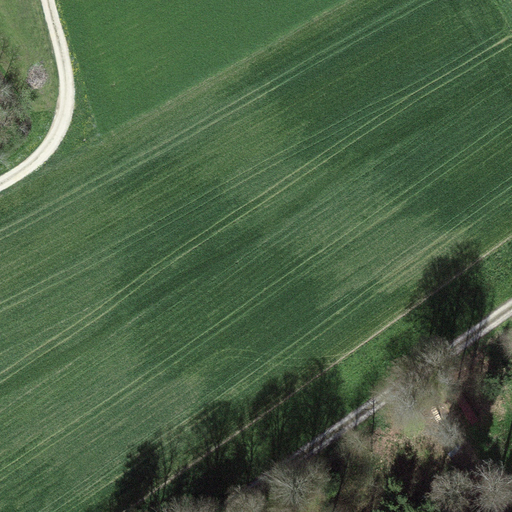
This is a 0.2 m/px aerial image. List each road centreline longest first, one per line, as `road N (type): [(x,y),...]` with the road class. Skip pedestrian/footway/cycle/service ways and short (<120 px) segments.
road 1 (track): [(213,511),(511,302)]
road 2 (track): [(0,182),(32,163),(61,130),(65,84),(46,0)]
